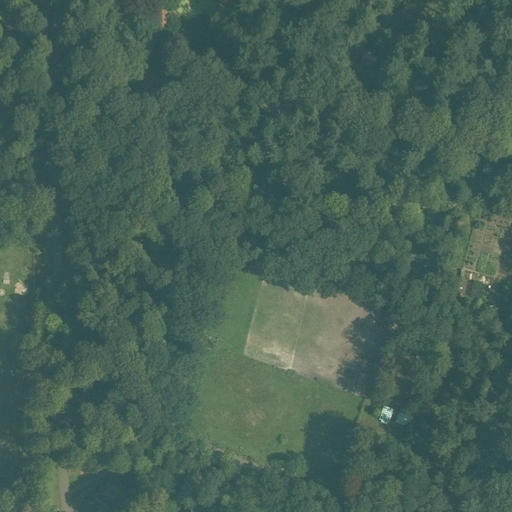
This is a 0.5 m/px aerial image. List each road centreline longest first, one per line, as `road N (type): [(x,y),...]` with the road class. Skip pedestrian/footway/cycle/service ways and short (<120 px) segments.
road 1 (track): [(55,201),(200,195),(456,207),(511,200)]
road 2 (unclassified): [(347,511),(175,434),(73,222),(55,201)]
road 3 (track): [(466,203),(458,152),(321,113),(337,0)]
road 4 (track): [(321,113),(90,60)]
road 5 (unclassified): [(47,0),(55,201)]
road 6 (track): [(456,207),(467,233),(451,307),(458,336),(436,399)]
